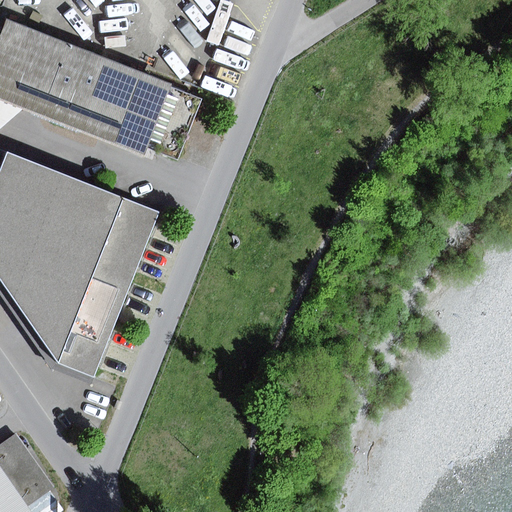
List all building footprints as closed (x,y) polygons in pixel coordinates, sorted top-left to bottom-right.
[(205,97),(9,22),(0,44),(0,100),(24,110),(147,157),(150,149),(181,161),(205,97)] [(0,130),(24,110),(0,100),(0,130)] [(0,150),(0,290),(51,369),(92,386),(160,213),(0,150)] [(17,433),(0,445),(0,466),(29,507),(56,488),(17,433)] [(0,511),(32,511),(29,507),(0,466),(0,511)]
